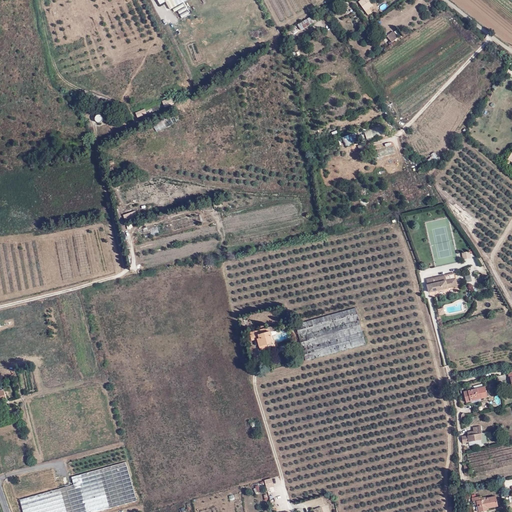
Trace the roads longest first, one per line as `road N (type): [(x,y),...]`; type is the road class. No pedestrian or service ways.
road 1 (track): [(0,307),(122,273),(94,125),(78,88)]
road 2 (track): [(39,0),(62,78),(124,106),(134,119),(95,133)]
road 3 (track): [(490,35),(385,140)]
